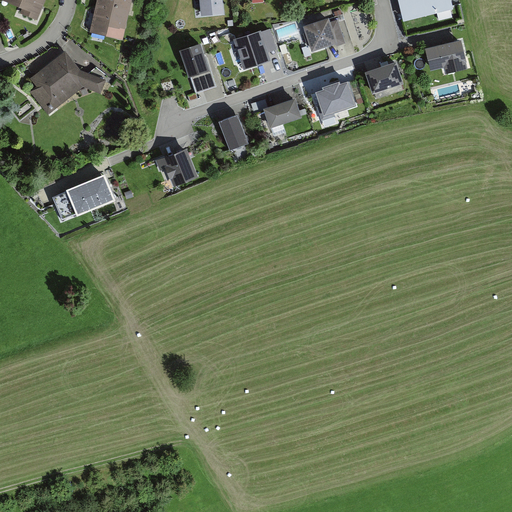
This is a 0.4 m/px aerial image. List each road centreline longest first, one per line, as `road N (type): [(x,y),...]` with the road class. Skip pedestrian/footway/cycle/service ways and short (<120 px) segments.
road 1 (residential): [(38,196),(157,143),(190,114),(367,56),(383,36),(382,0)]
road 2 (track): [(0,494),(179,442),(189,443),(237,511)]
